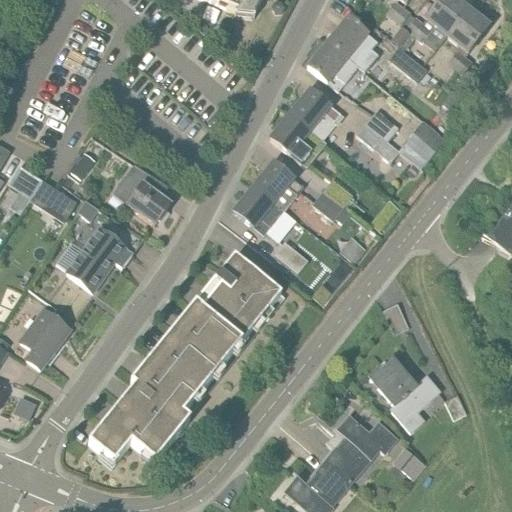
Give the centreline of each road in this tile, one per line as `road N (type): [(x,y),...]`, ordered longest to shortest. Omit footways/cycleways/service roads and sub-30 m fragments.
road 1 (unclassified): [(26,478),(115,510),(166,505),(207,482),(511,111)]
road 2 (unclassified): [(26,478),(48,435),(189,243),(314,0)]
